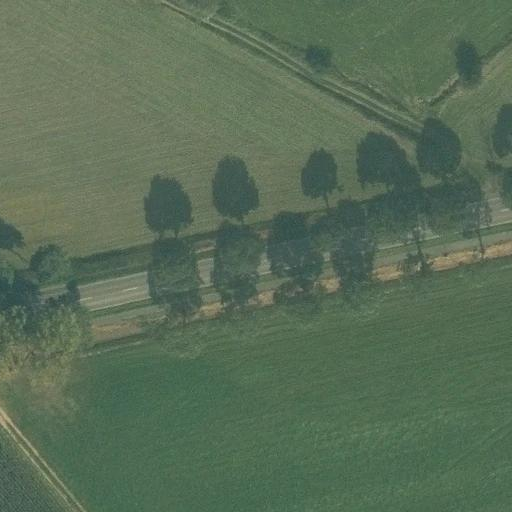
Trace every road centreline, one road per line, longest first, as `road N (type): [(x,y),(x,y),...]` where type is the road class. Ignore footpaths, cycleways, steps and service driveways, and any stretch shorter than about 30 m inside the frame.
road 1 (secondary): [(511,206),(0,315)]
road 2 (track): [(511,194),(175,0)]
